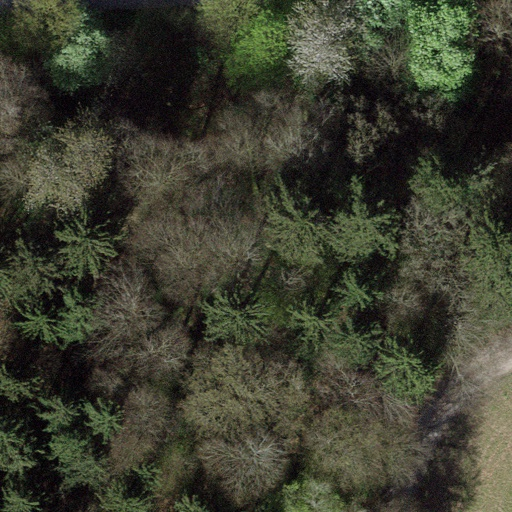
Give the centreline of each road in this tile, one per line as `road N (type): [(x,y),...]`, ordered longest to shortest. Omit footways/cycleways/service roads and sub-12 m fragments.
road 1 (track): [(511,347),(462,388),(431,441),(420,511)]
road 2 (track): [(0,9),(153,0)]
